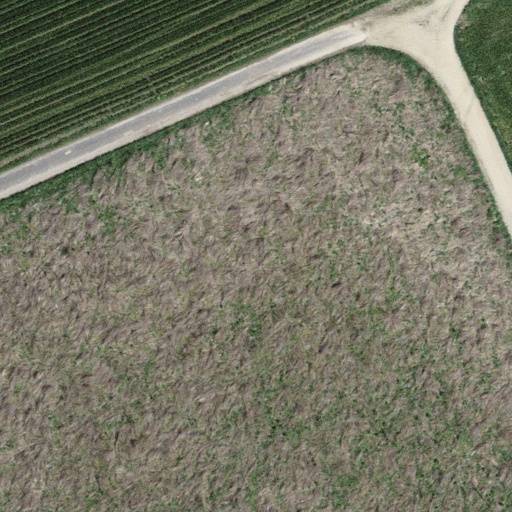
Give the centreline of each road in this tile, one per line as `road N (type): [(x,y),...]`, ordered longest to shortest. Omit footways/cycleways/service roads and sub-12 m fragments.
road 1 (track): [(0,187),(416,4)]
road 2 (track): [(416,4),(511,213)]
